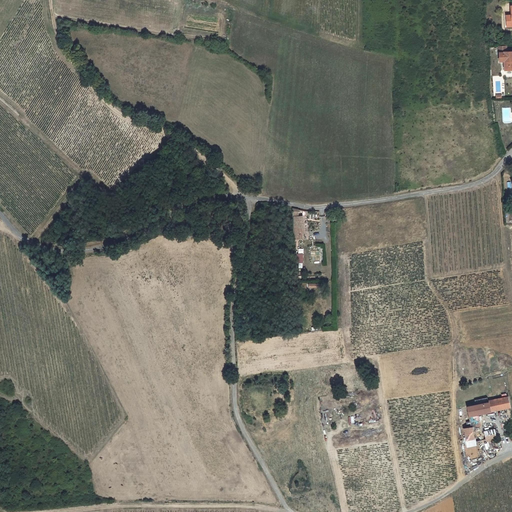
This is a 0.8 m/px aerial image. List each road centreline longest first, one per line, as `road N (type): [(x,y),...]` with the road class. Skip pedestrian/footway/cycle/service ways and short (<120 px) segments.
road 1 (track): [(290,511),(233,397),(233,305),(250,198),(194,147),(101,97),(58,38),(50,0)]
road 2 (unclassified): [(0,213),(31,242),(73,251),(119,242),(215,197),(324,208),(473,184),(511,152)]
road 3 (track): [(51,511),(288,510)]
road 4 (track): [(52,14),(225,39)]
